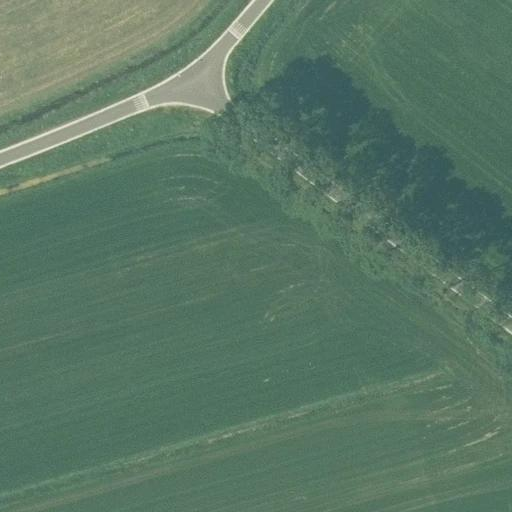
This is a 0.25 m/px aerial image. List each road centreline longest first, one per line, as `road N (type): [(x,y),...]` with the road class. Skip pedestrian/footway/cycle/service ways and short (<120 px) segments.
road 1 (unclassified): [(511,321),(192,81)]
road 2 (unclassified): [(0,159),(192,81)]
